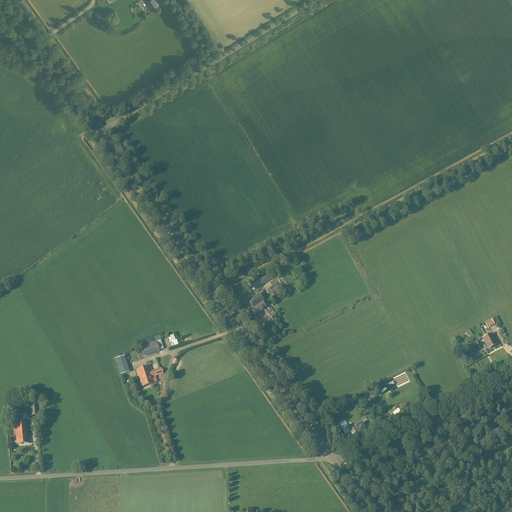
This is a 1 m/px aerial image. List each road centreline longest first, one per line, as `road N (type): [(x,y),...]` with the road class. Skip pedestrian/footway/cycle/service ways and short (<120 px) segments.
road 1 (unclassified): [(332,458),(99,132)]
road 2 (unclassified): [(99,132),(316,0)]
road 3 (unclassified): [(334,462),(511,373)]
road 4 (unclassified): [(173,467),(0,477)]
road 5 (unclassified): [(173,467),(332,458)]
